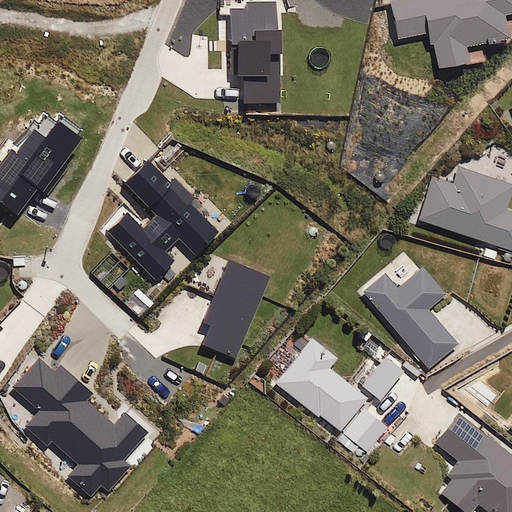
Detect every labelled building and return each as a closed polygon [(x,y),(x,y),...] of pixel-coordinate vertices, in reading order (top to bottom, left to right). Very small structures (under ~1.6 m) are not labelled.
[(127,150),(120,166),(141,174),(147,158),(127,150)] [(511,183),(457,166),(452,182),(431,175),(418,217),(511,246),(511,210),(503,207),(511,183)] [(425,365),(455,340),(425,305),(443,289),(421,263),(395,285),(382,270),(361,288),(425,365)] [(318,412),(339,428),(361,399),(367,404),(372,398),(327,364),(335,354),(309,335),(274,382),(316,414),(318,412)] [(376,394),(388,379),(376,370),(365,385),(376,394)] [(386,424),(362,405),(342,430),(365,449),(386,424)] [(511,511),(511,452),(456,410),(433,439),(457,457),(446,471),(452,475),(440,490),(467,511),(476,500),(491,511),(511,511)]
